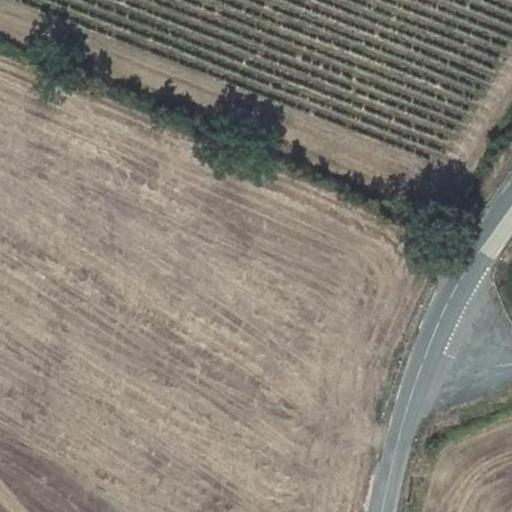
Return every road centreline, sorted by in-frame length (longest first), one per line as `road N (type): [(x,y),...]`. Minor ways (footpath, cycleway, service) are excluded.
road 1 (tertiary): [(432,342),(382,511)]
road 2 (tertiary): [(511,208),(472,258),(432,342)]
